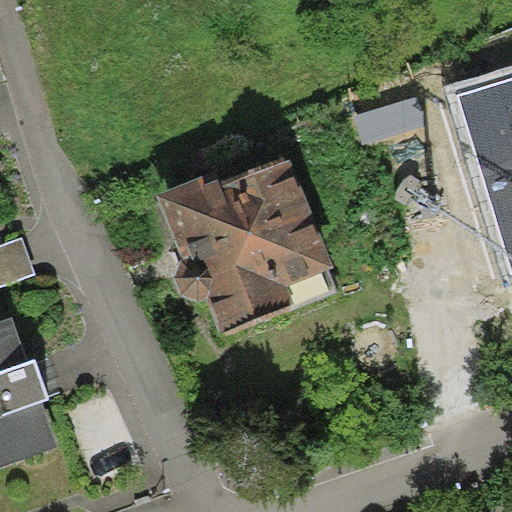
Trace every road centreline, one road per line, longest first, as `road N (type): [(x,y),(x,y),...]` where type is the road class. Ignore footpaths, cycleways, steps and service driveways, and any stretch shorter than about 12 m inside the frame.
road 1 (residential): [(221,511),(192,493),(48,195),(0,39)]
road 2 (residential): [(284,511),(511,433)]
